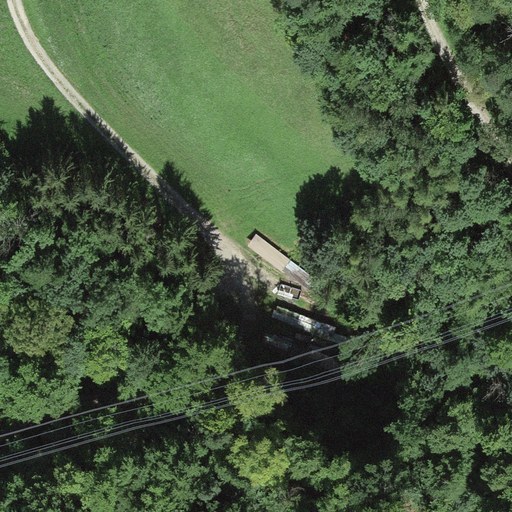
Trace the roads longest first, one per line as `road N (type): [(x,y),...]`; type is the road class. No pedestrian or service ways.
road 1 (track): [(16,0),(21,26),(53,83),(222,255),(243,340),(224,373),(191,386),(110,387),(48,405),(0,433)]
road 2 (track): [(421,0),(511,175)]
